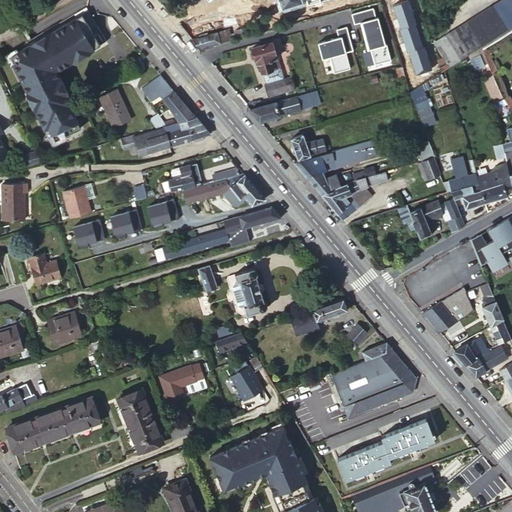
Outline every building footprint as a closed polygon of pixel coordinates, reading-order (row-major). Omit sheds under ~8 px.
[(301,2),(300,0),(279,0),(282,8),(290,5),(291,9),(297,7),(295,3),(301,2)] [(481,50),(487,46),(511,30),(511,0),(501,0),(435,42),(443,55),(450,66),(480,47),(481,50)] [(366,27),(363,28),(369,49),(370,49),(375,65),(391,60),(386,44),(385,44),(378,17),(376,18),(373,8),(352,14),(354,24),(362,22),(365,22),(366,27)] [(47,35),(46,37),(37,43),(36,41),(10,56),(29,97),(31,96),(36,106),(34,107),(45,129),(49,127),(55,140),(81,128),(70,105),(73,104),(66,90),(64,91),(59,81),(61,80),(57,71),(108,41),(89,10),(75,18),(47,35)] [(353,51),(347,27),(337,30),(339,37),(339,40),(334,41),(333,39),(318,43),(322,59),(330,57),(334,73),(350,69),(346,53),(353,51)] [(192,40),(200,49),(210,46),(207,34),(197,36),(192,40)] [(252,46),(255,57),(258,56),(260,62),(259,62),(262,71),(263,71),(279,66),(276,56),(279,55),(278,51),(275,51),(271,41),(252,46)] [(481,50),(493,74),(498,71),(487,46),(481,50)] [(450,66),(443,55),(437,59),(441,72),(445,70),(450,66)] [(281,65),(279,66),(263,71),(267,82),(285,77),(281,65)] [(147,82),(141,86),(151,101),(162,95),(172,109),(182,101),(172,89),(166,81),(160,74),(148,82),(147,82)] [(290,75),(285,77),(267,82),(265,83),(268,95),(294,87),(290,75)] [(443,75),(430,79),(431,84),(444,80),(443,75)] [(411,97),(414,104),(425,100),(420,85),(409,92),(411,97)] [(114,127),(131,119),(117,88),(100,96),(114,127)] [(309,92),(313,105),(320,102),(317,90),(309,92)] [(255,114),(260,120),(300,109),(297,98),(301,98),(304,107),(313,105),(309,92),(250,109),(255,114)] [(425,100),(414,104),(422,125),(433,122),(425,100)] [(182,101),(172,109),(180,121),(195,117),(188,109),(182,101)] [(189,127),(202,123),(198,119),(196,117),(180,121),(163,126),(164,128),(165,134),(189,127)] [(203,136),(210,134),(208,131),(202,123),(189,127),(192,139),(194,139),(194,142),(204,139),(203,136)] [(169,146),(192,139),(189,127),(165,134),(169,146)] [(140,154),(169,146),(165,134),(164,128),(121,140),(123,148),(135,144),(137,145),(140,154)] [(291,137),(299,159),(320,153),(319,151),(331,149),(330,144),(325,146),(323,138),(306,142),(302,133),(291,137)] [(342,148),(350,145),(349,138),(332,143),(334,150),(342,148)] [(421,160),(432,156),(434,156),(427,139),(415,144),(421,160)] [(511,140),(503,143),(506,151),(511,149),(511,140)] [(345,159),(342,148),(334,150),(320,153),(299,159),(294,160),(299,167),(308,177),(323,171),(326,170),(323,162),(333,159),(334,162),(345,159)] [(20,155),(23,166),(39,162),(35,151),(20,155)] [(464,208),(484,202),(477,175),(476,172),(467,174),(462,155),(450,158),(456,178),(458,188),(451,190),(453,196),(454,198),(461,197),(464,208)] [(424,179),(439,174),(432,156),(421,160),(417,161),(424,179)] [(185,188),(202,183),(199,170),(197,163),(191,165),(190,164),(179,167),(182,175),(184,180),(182,180),(185,188)] [(354,181),(365,178),(376,174),(372,165),(363,167),(363,170),(352,173),(354,181)] [(182,175),(179,167),(173,169),(171,172),(173,178),(182,175)] [(477,175),(484,202),(507,195),(500,168),(477,175)] [(215,180),(238,173),(237,169),(213,175),(215,180)] [(310,179),(324,174),(323,171),(308,177),(310,179)] [(336,173),(340,185),(345,184),(341,171),(336,173)] [(252,205),(266,199),(253,183),(243,172),(238,173),(215,180),(209,181),(211,188),(215,189),(218,189),(229,186),(229,187),(230,188),(231,187),(240,199),(244,196),(246,199),(252,205)] [(315,185),(320,192),(340,185),(336,173),(325,177),(311,181),(315,185)] [(365,178),(368,184),(381,180),(379,173),(376,174),(365,178)] [(182,175),(173,178),(167,180),(170,190),(172,190),(172,191),(185,188),(182,180),(184,180),(182,175)] [(333,207),(343,218),(356,208),(349,200),(345,195),(368,186),(368,184),(365,178),(354,181),(345,184),(340,185),(320,192),(333,207)] [(458,188),(456,178),(442,182),(446,191),(451,190),(458,188)] [(3,219),(27,219),(27,192),(30,192),(29,183),(2,184),(3,219)] [(87,199),(94,197),(90,183),(63,190),(70,218),(90,213),(87,199)] [(136,199),(146,196),(143,183),(132,186),(136,199)] [(237,207),(246,199),(244,196),(240,199),(231,187),(230,188),(229,187),(222,194),(233,206),(237,207)] [(451,232),(465,224),(463,221),(457,207),(454,198),(453,196),(444,200),(445,201),(451,218),(447,220),(451,232)] [(349,200),(356,208),(359,206),(353,197),(349,200)] [(174,198),(148,205),(153,226),(163,224),(163,222),(179,217),(174,198)] [(439,203),(438,199),(409,211),(408,211),(412,220),(412,221),(415,228),(419,238),(431,233),(426,219),(442,213),(443,212),(439,203)] [(445,201),(439,203),(443,212),(442,213),(445,220),(447,220),(451,218),(445,201)] [(406,204),(396,207),(403,224),(407,222),(412,220),(408,211),(409,211),(406,204)] [(228,232),(281,218),(277,212),(272,206),(224,220),(228,232)] [(142,227),(137,208),(111,216),(116,236),(126,234),(126,232),(142,227)] [(481,233),(470,239),(481,264),(488,260),(493,270),(492,270),(492,271),(506,263),(500,253),(511,246),(511,255),(511,256),(511,258),(511,223),(509,217),(489,229),(494,238),(486,243),(481,233)] [(105,238),(100,219),(74,226),(79,247),(89,244),(89,242),(105,238)] [(412,220),(407,222),(411,230),(415,228),(412,221),(412,220)] [(218,243),(220,250),(250,241),(246,227),(228,232),(226,228),(162,246),(165,258),(218,243)] [(149,242),(151,248),(161,246),(159,239),(149,242)] [(149,242),(142,244),(144,251),(151,248),(149,242)] [(55,260),(47,262),(42,264),(39,254),(29,257),(37,283),(60,277),(55,260)] [(217,286),(209,264),(198,267),(206,290),(217,286)] [(235,273),(238,284),(241,283),(248,305),(245,306),(248,314),(265,309),(268,305),(267,302),(264,300),(257,275),(258,273),(257,269),(252,268),(235,273)] [(241,283),(238,284),(234,285),(233,288),(238,306),(242,307),(245,306),(248,305),(241,283)] [(488,283),(481,286),(485,297),(481,299),(484,305),(482,306),(485,316),(490,327),(491,327),(504,320),(488,283)] [(465,288),(422,312),(425,315),(439,331),(440,331),(469,314),(472,306),(465,288)] [(343,298),(293,315),(289,317),(293,329),(300,332),(307,330),(310,324),(317,321),(316,320),(347,310),(343,298)] [(54,344),(82,336),(75,312),(47,320),(54,344)] [(215,322),(221,338),(234,333),(230,321),(229,318),(215,322)] [(234,333),(242,331),(237,318),(230,321),(234,333)] [(504,320),(491,327),(497,342),(498,343),(511,338),(504,320)] [(348,334),(358,344),(369,333),(358,323),(348,334)] [(0,355),(23,349),(17,325),(0,329),(0,355)] [(233,346),(247,341),(246,338),(243,334),(243,333),(242,331),(234,333),(221,338),(217,340),(220,350),(233,346)] [(479,336),(454,350),(459,357),(466,364),(489,351),(479,336)] [(365,358),(393,348),(389,344),(386,341),(362,351),(365,358)] [(489,351),(466,364),(475,376),(477,376),(507,358),(500,345),(489,351)] [(418,392),(417,377),(407,366),(404,362),(403,363),(392,349),(346,367),(336,370),(352,416),(401,397),(401,398),(418,392)] [(256,370),(262,366),(256,356),(249,359),(256,370)] [(191,392),(207,386),(204,377),(200,363),(192,365),(160,376),(169,400),(184,395),(181,385),(186,383),(189,390),(191,392)] [(511,363),(500,370),(501,373),(505,379),(511,374),(511,363)] [(250,366),(232,377),(241,392),(240,392),(245,401),(264,389),(250,366)] [(18,387),(27,404),(38,399),(35,393),(31,394),(26,383),(18,387)] [(0,408),(7,406),(9,411),(27,404),(18,387),(0,396),(0,408)] [(119,397),(124,412),(131,428),(140,450),(163,441),(141,388),(119,397)] [(15,450),(100,421),(92,398),(7,428),(15,450)] [(389,457),(434,439),(433,436),(435,435),(434,432),(432,432),(426,418),(381,436),(383,441),(338,458),(346,479),(391,461),(389,457)] [(283,423),(280,424),(285,437),(289,435),(283,423)] [(210,455),(224,488),(242,480),(252,476),(265,470),(275,491),(278,490),(285,506),(282,507),(282,508),(284,511),(322,511),(317,501),(314,494),(311,495),(304,479),(307,477),(303,469),(297,455),(289,435),(285,437),(280,424),(210,455)] [(301,454),(297,455),(303,469),(307,468),(301,454)] [(252,476),(242,480),(244,485),(254,480),(252,476)] [(314,494),(307,477),(304,479),(311,495),(314,494)] [(197,511),(185,480),(166,487),(172,505),(174,504),(177,511),(197,511)] [(433,511),(437,511),(432,500),(431,495),(430,493),(425,481),(416,484),(415,482),(414,481),(412,480),(411,480),(409,481),(408,482),(408,480),(398,484),(401,490),(399,491),(404,504),(406,503),(411,501),(413,507),(414,511),(433,511)] [(275,491),(273,492),(280,509),(282,508),(282,507),(285,506),(278,490),(275,491)] [(124,511),(119,499),(83,511),(124,511)] [(326,511),(321,500),(317,501),(322,511),(326,511)]
